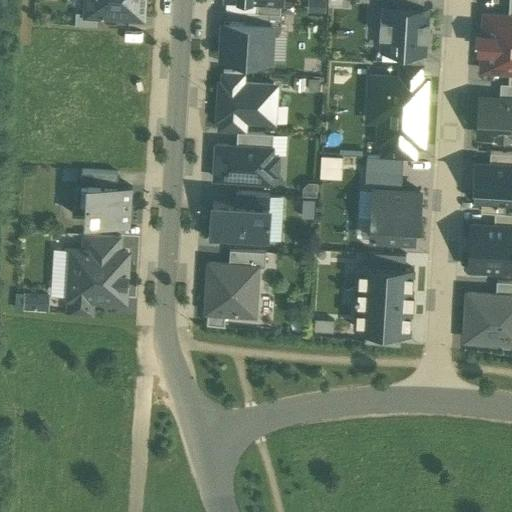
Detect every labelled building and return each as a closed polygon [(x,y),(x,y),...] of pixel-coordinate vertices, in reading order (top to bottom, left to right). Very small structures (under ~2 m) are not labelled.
[(86,0),(86,13),(100,14),(100,16),(103,16),(103,14),(142,17),(142,0),(86,0)] [(310,0),(309,11),(323,12),(324,1),(310,0)] [(281,15),(281,2),(258,1),(258,13),(281,15)] [(386,6),(385,6),(384,19),(380,18),(379,34),(383,35),(382,48),(424,50),(425,37),(429,37),(430,21),(426,21),(426,8),(422,8),(386,6)] [(86,13),(76,13),(76,25),(100,26),(100,16),(100,14),(86,13)] [(246,13),(245,25),(271,26),(280,26),(281,15),(246,13)] [(511,15),(508,15),(484,13),(483,34),(479,34),(478,49),(482,49),(481,70),(509,71),(508,83),(511,83),(511,15)] [(222,59),(269,62),(271,26),(245,25),(224,23),(222,59)] [(423,62),(424,50),(400,49),(399,61),(423,62)] [(422,78),(423,62),(399,61),(398,77),(422,78)] [(220,82),(218,118),(221,119),(244,120),(274,121),(276,86),(242,84),(242,72),(223,71),(223,83),(220,82)] [(422,78),(398,77),(370,75),(369,100),(381,101),(379,141),(380,142),(416,144),(423,144),(426,78),(422,78)] [(511,83),(508,83),(500,82),(499,99),(511,99),(511,83)] [(511,99),(499,99),(479,98),(477,134),(511,135),(511,99)] [(244,132),(244,120),(221,119),(221,130),(238,132),(244,132)] [(237,146),(272,148),(273,134),(244,132),(238,132),(237,146)] [(416,158),(416,144),(380,142),(380,156),(403,157),(416,158)] [(215,178),(270,181),(272,148),(237,146),(217,144),(215,178)] [(511,164),(511,152),(490,151),(489,163),(511,164)] [(340,175),(341,153),(320,153),(320,175),(340,175)] [(401,189),(403,157),(380,156),(366,155),(365,188),(373,189),(374,187),(401,189)] [(511,164),(489,163),(475,163),(474,177),(477,177),(476,199),(481,199),(480,211),(495,212),(504,212),(505,200),(511,200),(511,164)] [(81,183),(117,186),(118,172),(82,169),(81,183)] [(81,183),(76,183),(74,202),(85,203),(84,221),(129,224),(130,207),(125,207),(125,200),(131,200),(131,186),(117,186),(81,183)] [(401,189),(374,187),(373,189),(371,237),(412,240),(414,209),(418,209),(420,190),(401,189)] [(235,191),(234,203),(269,206),(270,194),(235,191)] [(234,203),(213,202),(211,235),(266,239),(267,223),(269,223),(269,221),(268,221),(269,206),(234,203)] [(511,213),(504,212),(495,212),(494,225),(511,226),(511,213)] [(511,270),(511,261),(511,226),(494,225),(472,224),(469,267),(511,270)] [(84,250),(120,252),(121,237),(85,235),(84,250)] [(230,249),(229,265),(264,268),(266,252),(230,249)] [(84,250),(71,250),(69,297),(93,299),(125,300),(127,253),(120,252),(84,250)] [(369,266),(405,267),(406,253),(370,252),(369,266)] [(229,265),(209,264),(206,311),(208,311),(226,312),(254,314),(258,267),(229,265)] [(405,267),(369,266),(359,266),(355,327),(365,328),(401,330),(410,331),(413,268),(405,267)] [(511,280),(496,280),(495,294),(511,294),(511,280)] [(23,308),(47,309),(47,293),(24,291),(23,308)] [(511,294),(495,294),(467,292),(465,339),(511,341),(511,294)] [(93,299),(69,297),(68,313),(92,315),(93,299)] [(226,312),(208,311),(207,325),(225,326),(226,312)] [(400,344),(401,330),(365,328),(364,340),(400,344)]
